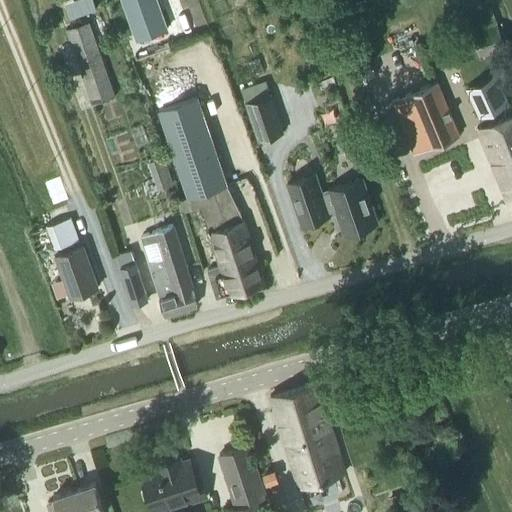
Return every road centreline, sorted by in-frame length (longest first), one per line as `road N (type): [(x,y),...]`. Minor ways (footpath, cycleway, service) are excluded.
road 1 (unclassified): [(0,382),(511,229)]
road 2 (tertiary): [(0,456),(511,306)]
